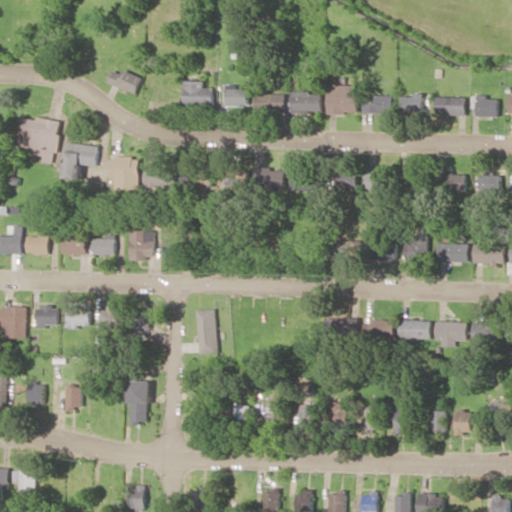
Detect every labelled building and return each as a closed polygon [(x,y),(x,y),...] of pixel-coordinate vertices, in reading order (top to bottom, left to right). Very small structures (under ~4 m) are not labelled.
[(125,69),(124,73),(113,70),(110,83),(139,92),(143,75),(125,69)] [(216,87),(206,87),(206,80),(185,79),(185,104),(215,105),(216,87)] [(250,88),(239,87),(239,84),(223,83),(223,105),(250,106),(250,88)] [(361,113),(361,84),(330,83),(329,112),(361,113)] [(288,92),(256,91),(256,110),(288,111),(288,92)] [(325,111),(324,91),(293,92),(293,112),(325,111)] [(365,111),(395,112),(396,95),(366,94),(365,111)] [(426,94),(406,94),(406,112),(426,113),(426,94)] [(501,116),(501,98),(490,98),(490,94),(479,94),(479,115),(501,116)] [(439,113),(469,114),(469,96),(439,96),(439,113)] [(26,116),(21,144),(38,147),(37,153),(46,154),(45,160),(57,162),(64,120),(40,116),(39,119),(26,116)] [(102,144),(70,142),(69,177),(85,178),(85,164),(101,165),(102,144)] [(143,156),(112,157),(112,175),(127,174),(127,189),(143,189),(143,156)] [(148,187),(176,188),(177,168),(148,167),(148,187)] [(254,169),(254,193),(277,193),(276,187),(287,187),(286,168),(254,169)] [(318,189),(317,169),(291,170),(292,189),(318,189)] [(359,186),(359,169),(337,169),(337,187),(359,186)] [(417,185),(417,181),(428,182),(428,170),(398,170),(398,185),(417,185)] [(369,171),(369,191),(392,190),(391,171),(369,171)] [(481,172),(480,187),(496,188),(496,172),(481,172)] [(468,191),(469,173),(447,173),(446,190),(468,191)] [(0,252),(26,252),(26,224),(17,224),(17,235),(0,234),(0,252)] [(159,258),(158,229),(134,229),(135,259),(159,258)] [(67,253),(91,253),(91,230),(66,230),(67,253)] [(30,253),(53,253),(53,232),(44,232),(43,235),(31,235),(30,253)] [(98,254),(120,254),(120,234),(109,233),(109,237),(99,237),(98,254)] [(423,236),(414,237),(414,242),(406,243),(407,259),(424,258),(423,236)] [(184,258),(185,239),(166,238),(165,257),(184,258)] [(365,239),(337,239),(337,257),(364,257),(365,239)] [(399,240),(369,239),(369,258),(399,259),(399,240)] [(471,261),(472,242),(440,242),(439,260),(471,261)] [(476,243),(476,263),(498,263),(498,262),(507,262),(507,243),(476,243)] [(155,320),(148,303),(132,310),(140,327),(155,320)] [(30,337),(31,306),(6,305),(5,337),(30,337)] [(62,306),(41,305),(40,327),(49,327),(49,323),(62,323),(62,306)] [(94,326),(93,307),(72,308),(72,327),(94,326)] [(105,307),(104,328),(126,329),(127,308),(105,307)] [(204,353),(223,351),(218,307),(199,309),(204,353)] [(341,321),(347,336),(360,331),(354,316),(341,321)] [(368,318),(367,338),(397,339),(397,319),(368,318)] [(433,319),(402,319),(402,337),(433,338),(433,319)] [(437,339),(444,339),(444,346),(458,346),(458,339),(469,340),(469,321),(438,320),(437,339)] [(505,322),(474,324),(475,343),(506,341),(505,322)] [(3,405),(13,404),(13,374),(2,375),(3,405)] [(153,380),(134,380),(134,422),(153,422),(153,380)] [(32,402),(48,403),(49,383),(32,382),(32,402)] [(86,407),(87,385),(71,385),(70,407),(86,407)] [(269,423),(284,423),(285,397),(270,396),(269,423)] [(253,404),(235,404),(235,400),(233,400),(233,419),(253,420),(253,404)] [(348,401),(334,401),(335,423),(349,423),(348,401)] [(491,426),(511,427),(511,413),(511,401),(491,401),(491,426)] [(317,406),(302,406),(303,426),(318,425),(317,406)] [(414,430),(413,407),(399,408),(399,430),(414,430)] [(368,432),(382,432),(383,409),(368,408),(368,432)] [(474,432),(474,410),(459,409),(458,432),(474,432)] [(450,430),(450,410),(436,410),(435,429),(450,430)] [(0,487),(13,487),(12,466),(0,466),(0,487)] [(23,489),(39,488),(39,469),(16,469),(16,482),(23,482),(23,489)] [(132,508),(149,508),(150,485),(133,485),(132,508)] [(196,488),(196,509),(212,509),(212,488),(196,488)] [(267,489),(266,511),(282,511),(283,489),(267,489)] [(333,491),(333,511),(349,511),(349,491),(333,491)] [(365,511),(381,511),(382,492),(367,491),(365,511)] [(300,511),(316,511),(314,492),(299,493),(300,511)] [(400,492),(399,511),(414,511),(415,493),(400,492)] [(447,511),(448,493),(422,493),(421,511),(447,511)] [(511,494),(497,495),(496,511),(511,511),(511,502),(511,494)]
